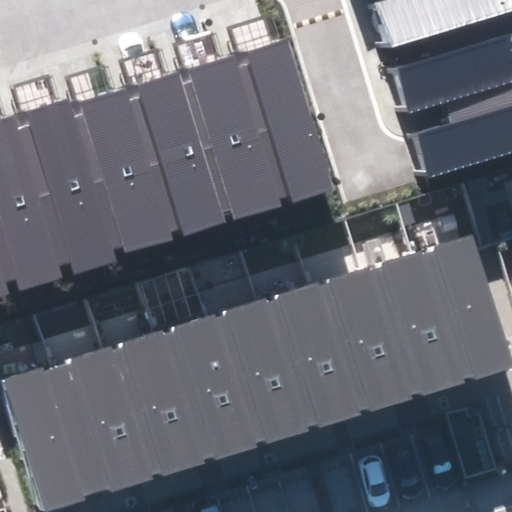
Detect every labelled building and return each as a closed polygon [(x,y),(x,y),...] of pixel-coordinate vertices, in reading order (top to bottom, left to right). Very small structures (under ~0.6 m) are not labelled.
[(511,0),(384,0),(370,5),(385,50),(419,40),(511,9),(511,0)] [(511,9),(419,40),(423,55),(392,64),(407,112),(442,102),(511,81),(511,9)] [(268,39),(214,56),(261,205),(315,188),(268,39)] [(214,56),(161,72),(208,222),(261,205),(214,56)] [(161,72),(108,89),(155,238),(208,222),(161,72)] [(511,81),(442,102),(449,124),(410,135),(423,179),(511,153),(511,81)] [(108,89),(55,105),(102,255),(155,238),(108,89)] [(51,94),(0,109),(0,115),(49,271),(102,255),(55,105),(51,94)] [(0,115),(0,286),(49,271),(0,115)] [(430,237),(476,389),(511,378),(511,305),(486,221),(430,237)] [(374,254),(420,406),(476,389),(430,237),(374,254)] [(318,271),(364,423),(420,406),(374,254),(318,271)] [(262,288),(308,440),(364,423),(318,271),(262,288)] [(206,305),(252,456),(308,440),(262,288),(206,305)] [(150,321),(196,473),(252,456),(206,305),(150,321)] [(94,338),(140,490),(196,473),(150,321),(94,338)] [(38,355),(84,507),(140,490),(94,338),(38,355)] [(0,366),(0,431),(24,511),(66,511),(84,507),(38,355),(0,366)]
